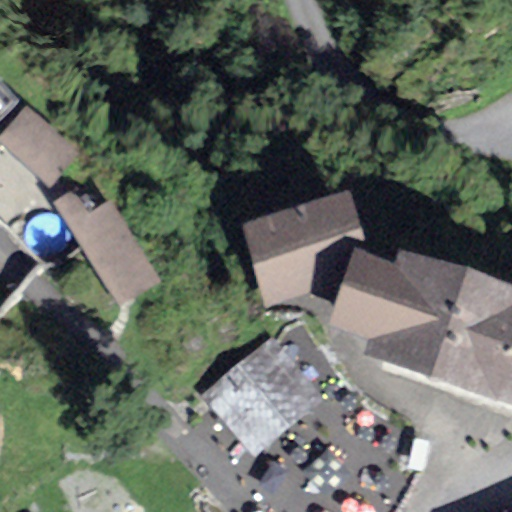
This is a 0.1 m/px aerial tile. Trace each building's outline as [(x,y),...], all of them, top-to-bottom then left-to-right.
[(5,141),(50,182),(70,159),(26,119),(5,141)] [(72,229),(119,301),(153,280),(106,207),(72,229)] [(256,244),(271,291),(352,265),(338,219),(256,244)] [(511,316),(413,282),(409,292),(363,276),(346,324),(392,340),(389,351),(511,395),(511,316)] [(268,359),(221,399),(251,435),(299,395),(268,359)]
